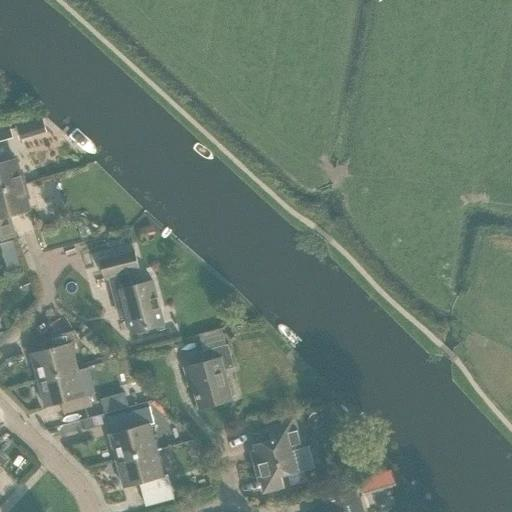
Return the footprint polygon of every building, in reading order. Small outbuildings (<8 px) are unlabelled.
[(23,123),(20,123),(14,125),(15,128),(18,140),(29,136),(26,125),(25,122),(23,123)] [(0,190),(24,184),(20,170),(18,171),(15,160),(0,163),(0,137),(8,135),(8,134),(14,132),(13,128),(0,131),(0,190)] [(0,190),(0,240),(14,237),(8,215),(29,210),(26,198),(28,198),(24,184),(0,190)] [(153,233),(151,223),(136,227),(138,237),(153,233)] [(17,258),(15,248),(13,240),(0,243),(7,270),(20,266),(17,258)] [(131,286),(127,272),(139,269),(134,251),(99,260),(103,278),(107,277),(116,308),(123,306),(130,333),(163,324),(152,281),(131,286)] [(35,380),(35,381),(82,368),(77,369),(71,344),(75,343),(71,331),(43,338),(46,349),(28,354),(28,355),(31,355),(33,364),(31,365),(31,366),(33,366),(37,379),(35,380)] [(223,370),(233,367),(227,344),(201,351),(204,363),(184,368),(189,385),(192,384),(198,408),(231,399),(223,370)] [(82,368),(35,381),(37,381),(44,406),(60,402),(63,414),(91,406),(88,394),(84,395),(78,370),(82,369),(82,368)] [(111,404),(110,398),(109,396),(100,398),(103,412),(113,410),(111,404)] [(116,461),(156,450),(161,449),(160,448),(156,449),(149,424),(153,423),(150,411),(121,419),(124,430),(106,435),(107,436),(109,435),(111,445),(109,446),(110,447),(112,446),(115,460),(113,460),(114,462),(116,461)] [(281,476),(306,470),(306,469),(296,472),(291,451),(302,448),(302,447),(300,447),(294,423),(296,422),(295,421),(267,428),(270,440),(252,445),(260,476),(262,475),(266,491),(283,486),(281,476)] [(163,475),(156,450),(116,461),(123,487),(139,483),(145,506),(174,498),(167,474),(163,475)] [(115,490),(106,468),(89,475),(98,497),(115,490)] [(395,484),(390,470),(360,479),(364,494),(395,484)] [(363,511),(356,485),(309,499),(312,511),(363,511)]
